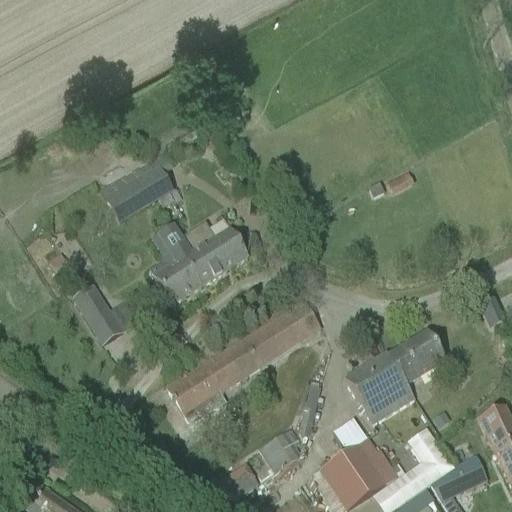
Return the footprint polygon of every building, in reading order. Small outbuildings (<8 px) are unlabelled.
[(207,144),(204,154),(213,157),(216,148),(207,144)] [(103,198),(101,199),(117,225),(130,217),(132,220),(171,197),(160,178),(169,173),(160,158),(103,191),(104,193),(101,195),(103,198)] [(391,199),(414,188),(408,175),(385,185),(391,199)] [(377,186),(367,192),(372,202),(382,196),(377,186)] [(173,268),(151,282),(170,311),(246,263),(227,233),(213,242),(203,227),(178,243),(171,231),(156,241),(173,268)] [(123,339),(92,290),(70,304),(100,353),(123,339)] [(504,327),(492,303),(478,310),(489,334),(504,327)] [(219,397),(319,333),(302,305),(166,393),(190,430),(225,407),(219,397)] [(425,339),(388,362),(387,363),(405,392),(444,369),(425,339)] [(387,363),(388,362),(385,358),(343,385),(371,431),(413,405),(405,393),(405,392),(387,363)] [(315,411),(317,391),(308,390),(306,410),(315,411)] [(511,433),(503,413),(475,426),(510,500),(511,498),(511,433)] [(444,420),(433,427),(438,434),(448,427),(444,420)] [(257,455),(273,478),(299,461),(293,452),(298,449),(288,434),(257,455)] [(312,482),(330,511),(351,511),(396,482),(378,455),(375,457),(365,443),(311,481),(312,482)] [(453,473),(440,454),(433,444),(413,458),(420,468),(388,490),(401,509),(435,485),(435,484),(453,473)] [(222,484),(229,496),(252,481),(244,469),(222,484)] [(17,507),(24,511),(71,511),(32,485),(17,507)]
